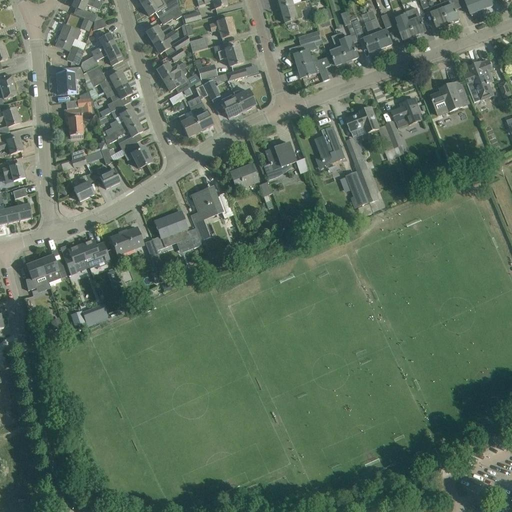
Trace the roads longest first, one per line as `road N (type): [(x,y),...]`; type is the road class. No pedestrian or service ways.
road 1 (residential): [(61,511),(2,246)]
road 2 (residential): [(285,111),(511,25)]
road 3 (residential): [(49,233),(30,18)]
road 4 (residential): [(182,167),(159,125),(121,0)]
road 5 (residential): [(49,233),(120,208),(182,167)]
